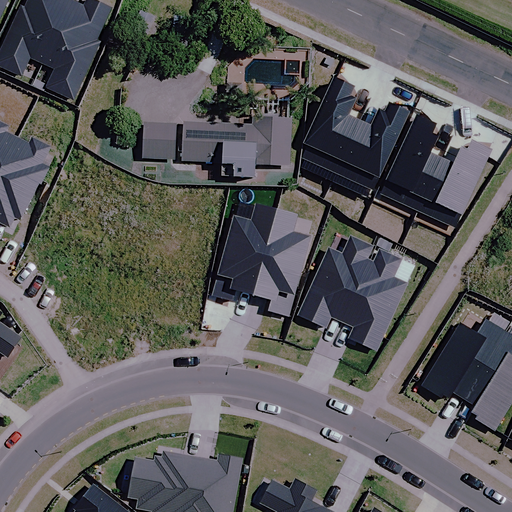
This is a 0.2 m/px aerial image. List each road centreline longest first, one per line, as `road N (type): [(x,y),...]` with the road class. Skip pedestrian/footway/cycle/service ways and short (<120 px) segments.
road 1 (residential): [(503,511),(331,408),(227,379),(173,377),(85,407),(27,451),(0,488)]
road 2 (tertiary): [(511,83),(330,0)]
road 3 (unknown): [(72,385),(0,285)]
